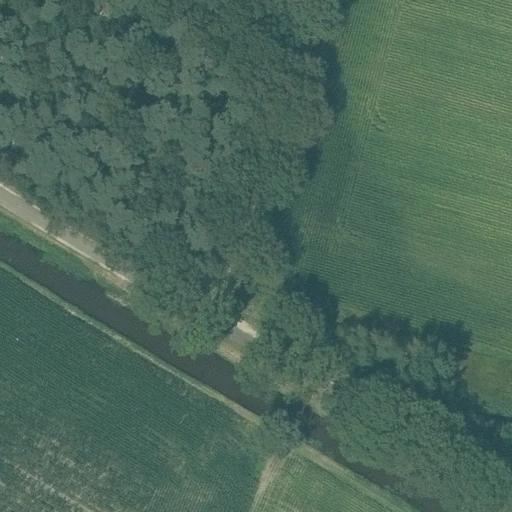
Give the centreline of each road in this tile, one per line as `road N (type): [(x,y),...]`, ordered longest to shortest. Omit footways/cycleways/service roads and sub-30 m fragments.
road 1 (unclassified): [(511,490),(213,326),(0,194)]
road 2 (track): [(295,0),(213,326)]
